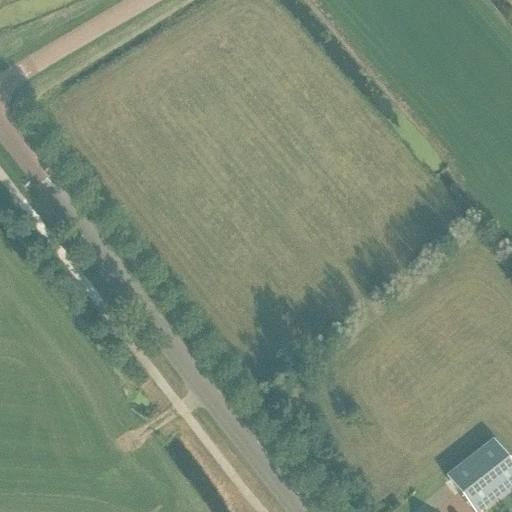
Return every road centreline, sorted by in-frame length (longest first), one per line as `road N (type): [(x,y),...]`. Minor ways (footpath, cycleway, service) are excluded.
road 1 (tertiary): [(302,511),(0,121)]
road 2 (residential): [(140,0),(0,83)]
